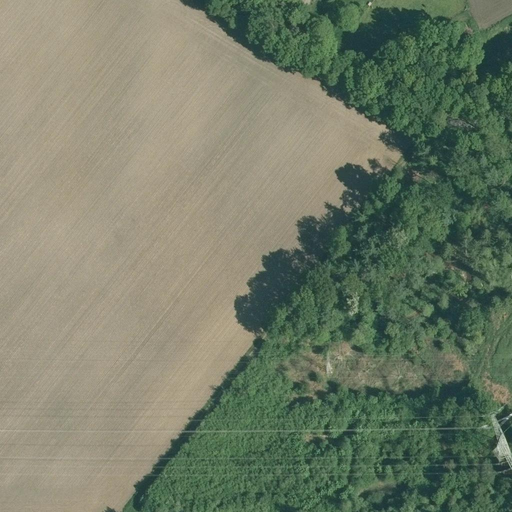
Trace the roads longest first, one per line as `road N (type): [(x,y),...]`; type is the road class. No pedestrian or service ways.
road 1 (track): [(432,124),(142,496),(143,511)]
road 2 (unclassified): [(511,122),(432,124),(209,0)]
